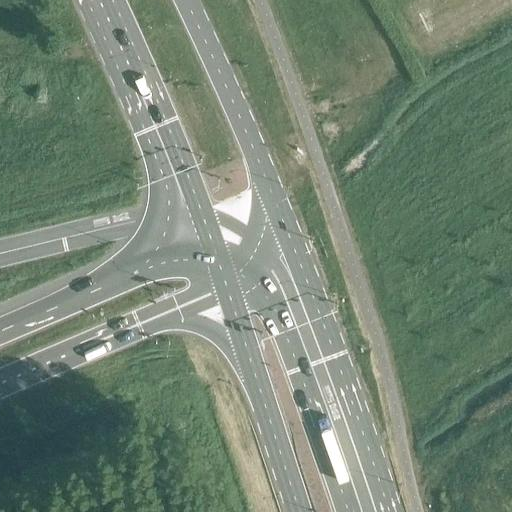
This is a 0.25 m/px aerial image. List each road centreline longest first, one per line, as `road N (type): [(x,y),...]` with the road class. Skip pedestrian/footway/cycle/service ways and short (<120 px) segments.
road 1 (primary): [(369,511),(290,241)]
road 2 (secondary): [(100,0),(209,246)]
road 3 (secondary): [(290,241),(185,0)]
road 4 (motorway): [(0,385),(229,290)]
road 5 (primary): [(229,290),(298,511)]
road 6 (motorway): [(209,246),(0,331)]
